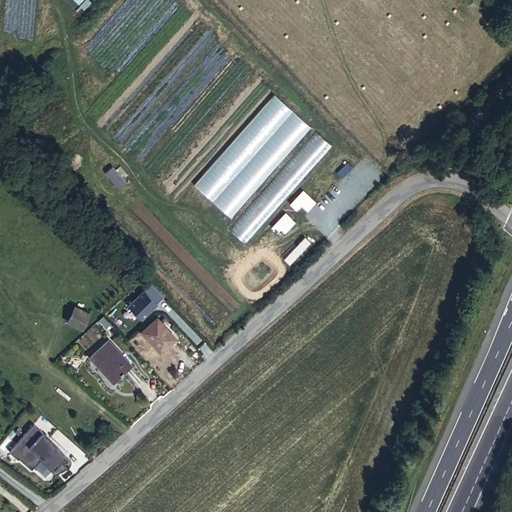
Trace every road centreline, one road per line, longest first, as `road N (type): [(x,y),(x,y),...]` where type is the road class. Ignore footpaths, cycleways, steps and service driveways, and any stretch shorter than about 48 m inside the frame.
road 1 (unclassified): [(44,511),(414,182),(448,180),(511,218)]
road 2 (trunk): [(511,323),(428,511)]
road 3 (trunk): [(462,511),(511,402)]
